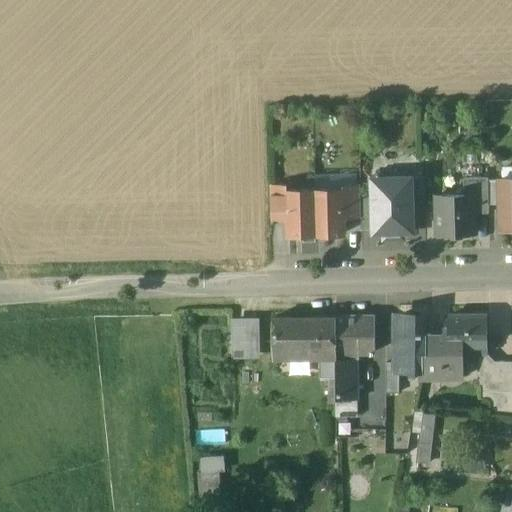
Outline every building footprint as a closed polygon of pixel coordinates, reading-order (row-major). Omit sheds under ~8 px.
[(411,177),(406,173),(399,173),(394,178),(388,178),(383,173),(376,173),(371,179),(372,197),(372,230),(373,233),(413,232),(412,203),(411,178),(411,177)] [(423,178),(411,178),(412,203),(424,203),(423,178)] [(487,178),(463,179),(463,196),(474,196),(474,215),(488,214),(487,181),(487,178)] [(511,179),(499,180),(499,181),(500,205),(500,230),(511,229),(511,179)] [(499,181),(487,181),(488,205),(500,205),(499,181)] [(286,185),(269,186),(270,220),(287,220),(286,192),(286,185)] [(359,186),(342,186),(342,190),(343,218),(360,218),(360,197),(359,186)] [(342,190),(314,191),(315,235),(343,234),(343,218),(342,190)] [(314,191),(286,192),(287,220),(287,236),(315,235),(314,191)] [(463,196),(436,197),(437,235),(475,234),(474,215),(474,196),(463,196)] [(372,230),(372,197),(360,197),(360,218),(360,231),(372,230)] [(487,347),(486,316),(449,316),(449,336),(449,346),(449,348),(462,348),(462,355),(469,355),(468,348),(487,347)] [(334,317),(306,318),(306,355),(320,355),(335,355),(335,352),(334,317)] [(375,351),(375,317),(334,317),(335,352),(375,351)] [(424,336),(423,317),(399,317),(399,363),(399,368),(422,367),(427,336),(424,336)] [(291,329),(290,318),(272,318),(272,329),(291,329)] [(306,355),(306,318),(290,318),(291,329),(291,355),(306,355)] [(259,357),(258,322),(232,323),(233,357),(259,357)] [(291,355),(291,329),(272,329),(273,356),(291,355)] [(449,346),(449,336),(427,336),(422,367),(420,378),(444,378),(443,346),(449,346)] [(449,346),(443,346),(444,378),(462,377),(462,355),(462,348),(449,348),(449,346)] [(487,355),(487,347),(468,348),(469,355),(487,355)] [(335,359),(335,355),(320,355),(320,378),(335,378),(335,359)] [(353,359),(335,359),(335,378),(353,378),(353,359)] [(511,362),(486,362),(486,392),(499,392),(499,416),(511,416),(511,362)] [(399,363),(387,363),(387,393),(399,393),(399,368),(399,363)] [(353,385),(335,385),(335,400),(358,400),(358,385),(353,385)] [(358,400),(335,400),(335,417),(358,417),(358,400)] [(411,410),(409,431),(416,432),(413,466),(427,467),(432,412),(411,410)] [(222,461),(203,462),(205,511),(219,511),(218,474),(223,473),(222,461)]
